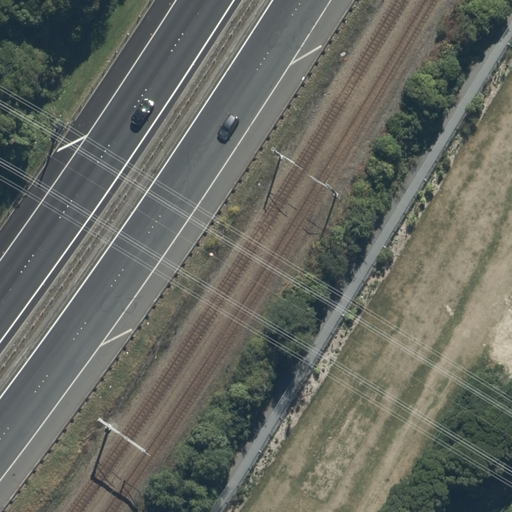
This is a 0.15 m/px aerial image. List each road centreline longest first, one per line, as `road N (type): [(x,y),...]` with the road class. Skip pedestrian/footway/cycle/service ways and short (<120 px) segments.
road 1 (trunk): [(302,0),(143,241),(0,437)]
road 2 (trunk): [(0,301),(205,0)]
